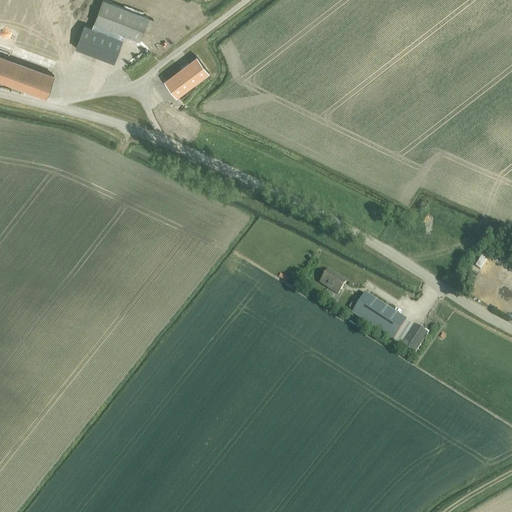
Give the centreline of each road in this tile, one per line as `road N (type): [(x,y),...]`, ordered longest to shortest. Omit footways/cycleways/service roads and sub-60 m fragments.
road 1 (unclassified): [(511,329),(354,233),(167,142)]
road 2 (unclassified): [(140,85),(244,0)]
